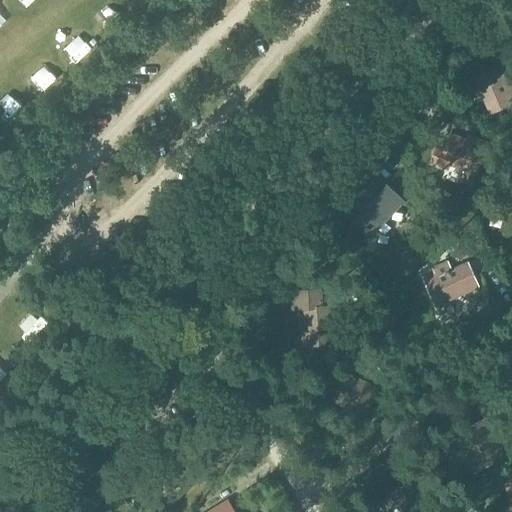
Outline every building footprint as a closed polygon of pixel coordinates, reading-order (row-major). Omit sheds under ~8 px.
[(509,115),(511,113),(511,85),(503,67),(474,79),(490,115),(506,109),(509,115)] [(450,134),(446,148),(437,145),(429,165),(448,173),(450,167),(478,178),(489,149),(450,134)] [(399,168),(373,191),(402,224),(429,202),(399,168)] [(436,308),(480,289),(468,263),(451,270),(448,262),(432,269),(435,275),(424,280),(436,308)] [(301,347),(332,345),(329,305),(322,305),(321,288),(290,291),(291,311),(297,311),(299,330),(300,330),(301,347)] [(359,380),(342,373),(329,401),(366,418),(380,388),(359,379),(359,380)] [(490,439),(480,421),(453,435),(473,474),(507,457),(496,436),(490,439)] [(386,511),(422,511),(398,485),(379,503),(386,511)] [(235,511),(228,499),(207,511),(235,511)]
